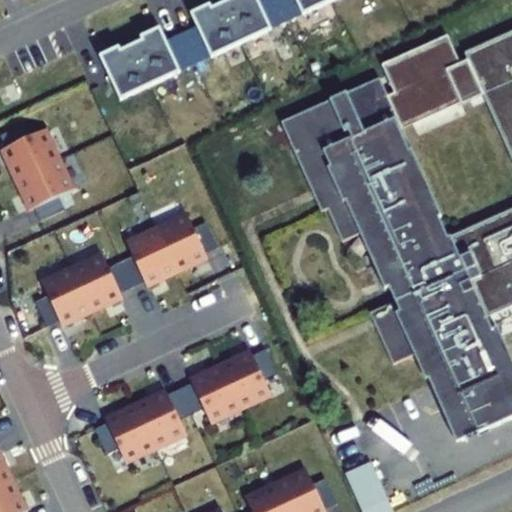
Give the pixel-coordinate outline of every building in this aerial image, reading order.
[(119,48),(99,58),(120,102),(334,0),(231,0),(212,9),(210,6),(190,15),(196,28),(166,43),(160,29),(140,38),(141,42),(121,52),(119,48)] [(511,418),(511,377),(484,316),(511,303),(511,31),(464,53),(511,160),(511,209),(441,241),(432,221),(441,217),(379,79),(280,123),(313,197),(320,213),(327,210),(333,224),(335,228),(353,220),(384,289),(388,287),(394,302),(369,313),(374,323),(392,365),(413,356),(424,381),(427,380),(456,443),(464,440),(465,442),(488,432),(487,429),(511,418)] [(24,125),(0,136),(0,137),(5,149),(0,152),(14,182),(56,162),(42,132),(30,138),(24,125)] [(56,162),(14,182),(28,212),(33,209),(39,222),(64,210),(58,198),(70,192),(56,162)] [(187,218),(157,232),(177,274),(207,260),(205,255),(217,249),(206,224),(193,230),(187,218)] [(133,258),(121,264),(132,288),(144,282),(147,288),(177,274),(157,232),(127,246),(133,258)] [(103,258),(73,272),(92,314),(122,300),(119,294),(132,288),(121,264),(108,270),(103,258)] [(92,314),(73,272),(43,286),(48,298),(35,303),(47,328),(59,322),(62,328),(92,314)] [(249,351),(220,365),(239,407),(269,393),(263,381),(276,375),(265,350),(252,356),(249,351)] [(192,384),(179,390),(191,414),(203,409),(209,421),(239,407),(220,365),(190,379),(192,384)] [(191,414),(179,390),(167,396),(165,391),(135,405),(154,447),(184,433),(178,420),(191,414)] [(154,447),(135,405),(105,419),(107,424),(95,430),(106,455),(119,449),(124,461),(154,447)] [(0,487),(13,481),(0,453),(0,487)] [(356,500),(382,489),(371,462),(345,474),(356,500)] [(305,474),(277,487),(288,511),(322,511),(335,505),(323,481),(311,487),(305,474)] [(0,487),(0,511),(25,511),(27,511),(13,481),(0,487)] [(288,511),(277,487),(247,501),(251,511),(288,511)] [(391,511),(382,489),(356,500),(360,511),(391,511)]
